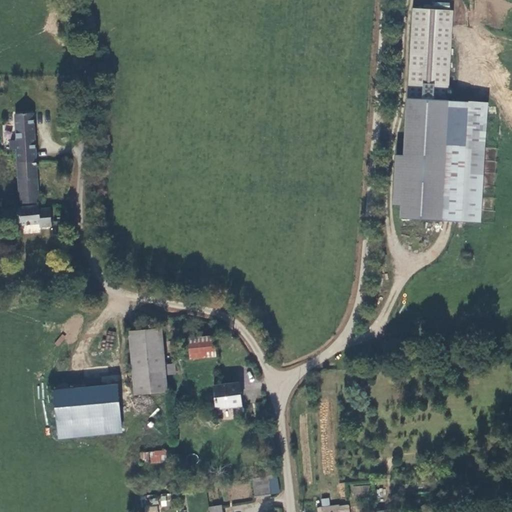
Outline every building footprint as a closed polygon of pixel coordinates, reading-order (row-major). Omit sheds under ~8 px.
[(450,13),(410,10),(401,157),(394,156),(390,206),(398,207),(397,219),(476,224),(484,104),(445,102),(450,13)] [(17,141),(9,142),(10,153),(18,152),(19,164),(36,162),(31,113),(15,114),(17,141)] [(69,134),(67,132),(63,133),(61,135),(61,139),(62,141),(66,143),(69,142),(71,139),(71,136),(69,134)] [(39,202),(36,162),(19,164),(22,203),(39,202)] [(39,206),(18,207),(20,224),(40,223),(40,226),(52,225),(50,209),(40,209),(39,206)] [(54,223),(55,233),(62,232),(62,223),(54,223)] [(128,332),(134,394),(165,391),(163,375),(174,374),(173,365),(163,366),(160,329),(128,332)] [(187,340),(190,360),(213,356),(211,337),(187,340)] [(212,386),(216,408),(240,404),(238,390),(237,382),(212,386)] [(119,385),(55,390),(59,437),(123,432),(119,385)] [(231,410),(223,411),(224,419),(231,418),(231,410)] [(168,451),(140,453),(140,462),(168,461),(168,451)] [(277,476),(252,481),(255,497),(280,492),(277,476)] [(353,487),(353,497),(370,496),(370,486),(353,487)] [(170,497),(161,496),(160,506),(169,506),(170,497)]
